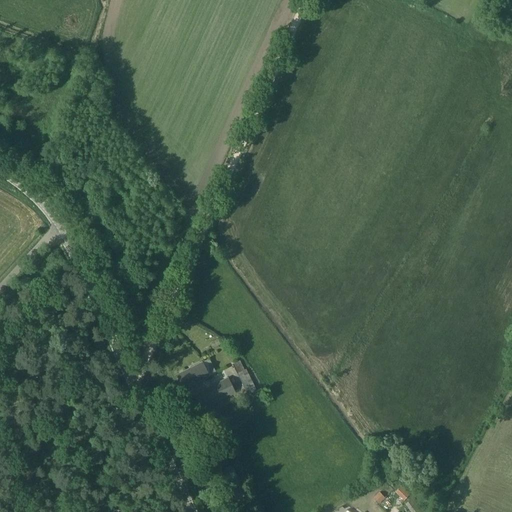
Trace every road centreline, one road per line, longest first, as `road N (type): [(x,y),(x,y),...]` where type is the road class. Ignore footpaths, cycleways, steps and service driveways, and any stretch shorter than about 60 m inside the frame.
road 1 (track): [(134,380),(304,0)]
road 2 (unclassified): [(196,511),(58,226),(31,192),(0,171)]
